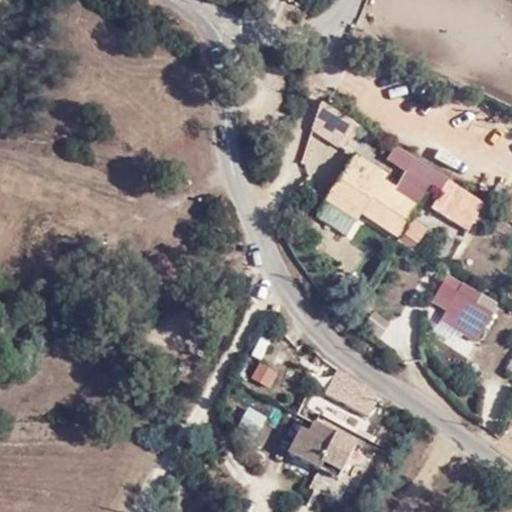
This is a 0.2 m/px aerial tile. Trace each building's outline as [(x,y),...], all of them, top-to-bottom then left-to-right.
[(322,101),(314,127),(342,146),(355,122),(322,101)] [(434,189),(443,195),(450,183),(395,149),(389,159),(406,170),(393,192),(383,186),(390,174),(357,154),(318,218),(351,238),(366,215),(403,238),(434,189)] [(472,233),(488,207),(450,183),(443,195),(433,209),(472,233)] [(55,239),(51,269),(113,280),(118,250),(55,239)] [(448,309),(458,292),(448,283),(438,302),(448,309)] [(484,334),(495,316),(460,293),(449,313),(484,334)] [(379,400),(340,372),(332,393),(323,388),(313,411),(360,435),(379,400)] [(323,460),(343,472),(358,444),(313,421),(307,432),(302,430),(289,453),(318,469),(323,460)] [(339,480),(343,472),(323,460),(318,469),(339,480)]
